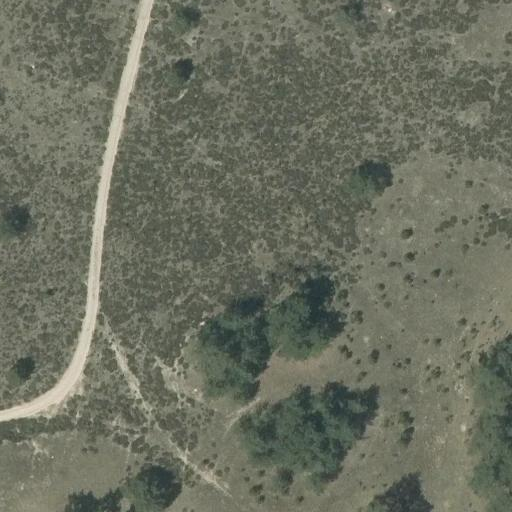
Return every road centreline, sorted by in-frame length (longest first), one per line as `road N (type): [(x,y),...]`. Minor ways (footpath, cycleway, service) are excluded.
road 1 (track): [(0,422),(31,415),(72,380),(144,0)]
road 2 (track): [(31,415),(145,437),(186,457),(255,511)]
road 3 (track): [(167,448),(94,312),(89,287)]
